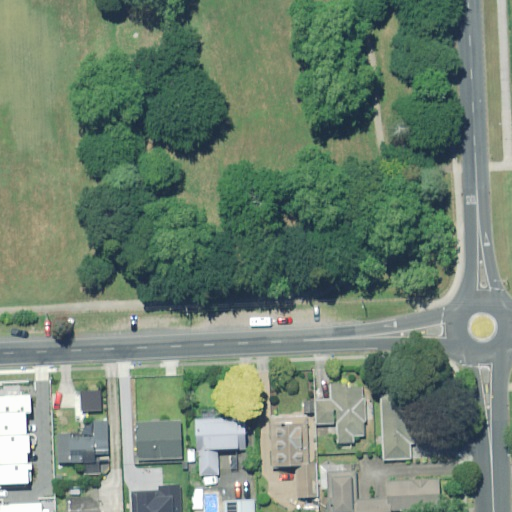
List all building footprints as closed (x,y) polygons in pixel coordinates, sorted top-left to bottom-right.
[(351,381),(332,381),(331,400),(310,399),(309,413),(317,413),(316,424),(338,424),(337,442),(356,443),(356,435),(366,435),(367,400),(351,400),(351,381)] [(426,394),(382,395),(383,458),(427,457),(426,394)] [(26,427),(7,427),(7,454),(4,454),(4,473),(19,473),(19,476),(46,476),(46,418),(26,418),(26,427)] [(98,462),(98,456),(111,455),(109,418),(82,420),(82,430),(56,432),(58,464),(72,463),(98,462)] [(191,449),(187,449),(186,463),(199,463),(199,476),(218,477),(219,452),(247,453),(247,429),(236,429),(236,421),(192,420),(191,449)] [(182,458),(180,421),(136,423),(139,460),(182,458)] [(297,465),(310,465),(310,424),(274,424),(274,465),(297,465)] [(312,465),(310,465),(297,465),(297,498),(319,498),(319,465),(312,465)] [(352,471),(328,472),(329,497),(329,505),(329,511),(353,511),(353,500),(352,471)] [(355,500),(355,511),(393,511),(393,510),(441,508),(440,480),(387,482),(388,499),(355,500)] [(255,511),(255,500),(224,502),(225,511),(255,511)]
